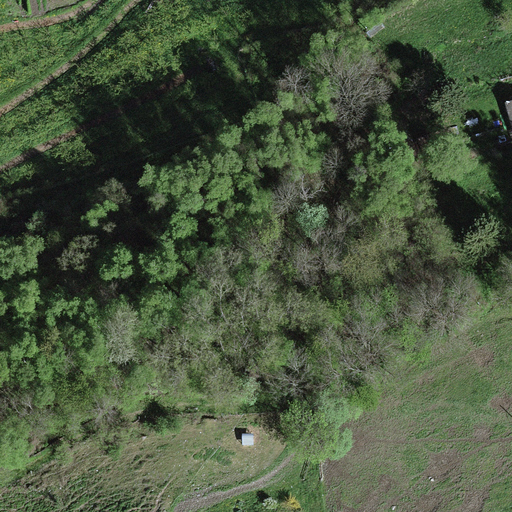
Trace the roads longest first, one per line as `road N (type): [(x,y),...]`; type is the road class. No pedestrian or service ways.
road 1 (track): [(130,0),(0,100)]
road 2 (track): [(0,158),(145,87)]
